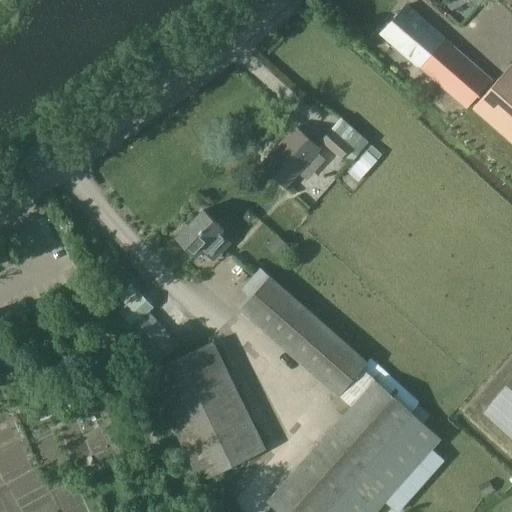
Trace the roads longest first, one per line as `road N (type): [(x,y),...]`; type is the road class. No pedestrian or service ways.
road 1 (track): [(253,511),(250,496),(308,422),(131,248),(56,149)]
road 2 (secondary): [(0,188),(149,86),(254,0)]
